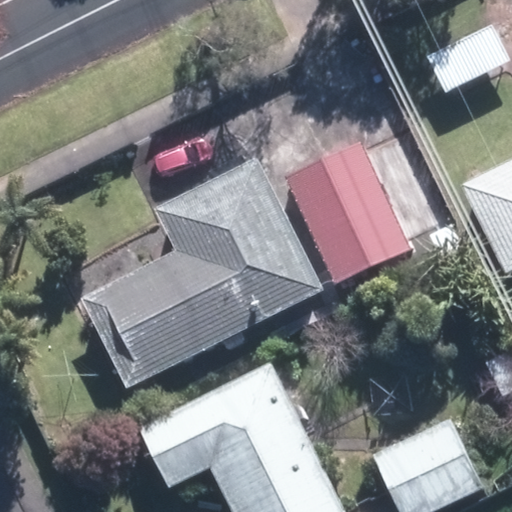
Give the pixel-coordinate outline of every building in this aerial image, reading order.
[(447,96),(511,63),(511,60),(495,26),(429,58),(447,96)] [(335,288),(416,249),(368,145),(287,183),(335,288)] [(131,392),(326,293),(260,160),(159,211),(179,254),(85,302),(131,392)] [(511,163),(465,186),(509,277),(511,276),(511,163)] [(511,393),(511,352),(488,364),(504,397),(511,393)] [(347,511),(275,363),(141,429),(172,492),(214,470),(233,511),(347,511)] [(401,511),(437,511),(486,490),(452,420),(376,457),(401,511)] [(511,511),(511,493),(477,511),(511,511)]
